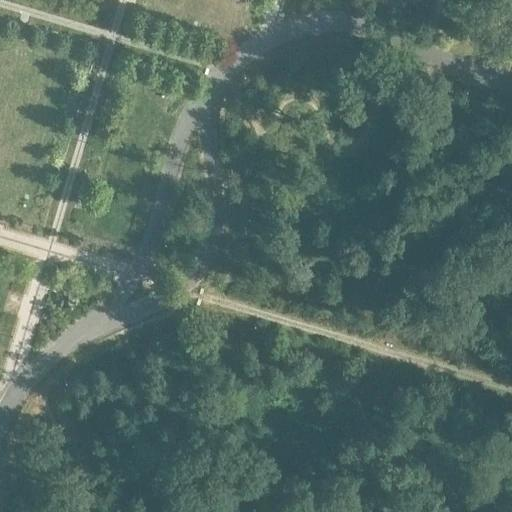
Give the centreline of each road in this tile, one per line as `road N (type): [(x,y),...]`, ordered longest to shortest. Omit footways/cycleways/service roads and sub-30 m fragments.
road 1 (unclassified): [(199,104),(245,52),(326,21),(378,28),(467,73),(511,78)]
road 2 (unclassified): [(88,327),(178,289),(207,255),(216,199),(199,104)]
road 3 (unclassified): [(88,327),(147,250),(175,148),(199,104)]
road 4 (unclassified): [(0,422),(49,353),(88,327)]
